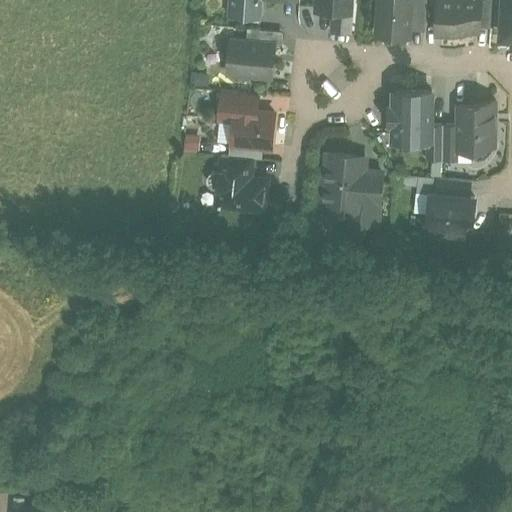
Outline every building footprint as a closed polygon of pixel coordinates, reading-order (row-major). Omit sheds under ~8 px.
[(353,1),(336,0),(334,22),(354,24),(355,0),(354,0),(353,1)] [(382,0),(380,25),(412,28),(413,0),(382,0)] [(481,0),(441,0),(440,25),(480,28),(480,24),(481,0)] [(493,0),(481,0),(480,24),(492,25),(493,0)] [(262,21),(251,20),(250,34),(261,35),(262,21)] [(287,23),(262,21),(261,35),(276,36),(286,37),(287,23)] [(250,34),(236,33),(233,64),(273,68),(276,36),(261,35),(250,34)] [(211,66),(196,64),(194,77),(210,79),(211,66)] [(262,85),(226,82),(223,110),(237,111),(238,101),(260,103),(262,85)] [(435,82),(398,82),(397,98),(393,98),(393,114),(397,114),(397,130),(429,131),(434,131),(434,116),(435,82)] [(497,98),(461,97),(461,116),(460,142),(461,142),(475,142),(475,146),(480,152),(488,152),(494,147),(494,143),(496,143),(497,98)] [(260,103),(238,101),(237,111),(235,135),(275,138),(278,104),(260,103)] [(228,132),(228,113),(219,113),(219,132),(228,132)] [(447,116),(434,116),(434,131),(429,131),(429,152),(446,152),(447,116)] [(461,116),(447,116),(446,152),(461,152),(461,142),(460,142),(461,116)] [(201,144),(202,127),(189,126),(188,143),(201,144)] [(368,148),(331,144),(328,170),(324,169),(322,193),(335,194),(335,201),(350,203),(349,213),(380,216),(383,187),(366,186),(368,162),(367,162),(368,148)] [(257,149),(225,146),(223,163),(223,165),(254,168),(257,149)] [(385,164),(368,162),(366,186),(383,187),(385,164)] [(254,168),(223,165),(223,163),(219,163),(216,163),(215,164),(214,165),(212,167),(212,168),(211,170),(211,172),(212,174),(212,176),(214,177),(215,178),(218,179),(221,179),(219,197),(268,202),(271,170),(254,168)] [(475,173),(439,169),(437,185),(473,189),(475,173)] [(437,185),(433,185),(431,206),(437,207),(436,221),(468,225),(470,210),(476,211),(478,190),(473,189),(437,185)] [(64,511),(65,506),(20,503),(19,511),(64,511)]
